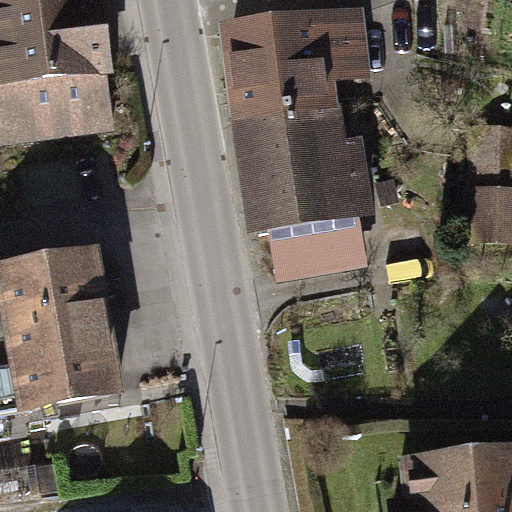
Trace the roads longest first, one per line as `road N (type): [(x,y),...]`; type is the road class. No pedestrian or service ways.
road 1 (tertiary): [(263,511),(171,0)]
road 2 (unknown): [(208,206),(0,247)]
